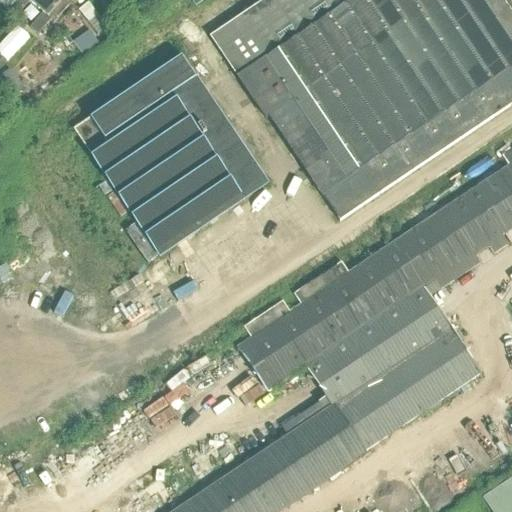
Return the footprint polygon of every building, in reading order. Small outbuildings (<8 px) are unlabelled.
[(25,1),(26,0),(17,0),(7,12),(16,19),(28,4),(25,1)] [(26,0),(25,1),(28,4),(42,15),(29,30),(37,37),(51,21),(48,19),(63,1),(61,0),(26,0)] [(340,223),(511,105),(511,16),(501,0),(268,0),(211,39),(266,121),(270,118),(340,223)] [(63,1),(48,19),(51,21),(54,24),(69,6),(63,1)] [(88,4),(78,12),(95,34),(97,36),(107,28),(88,4)] [(89,32),(72,44),(75,48),(82,58),(99,46),(92,36),(89,32)] [(266,186),(194,81),(195,80),(181,59),(74,132),(92,159),(92,158),(160,258),(266,186)] [(10,71),(0,77),(0,80),(9,93),(11,96),(22,88),(20,85),(10,71)] [(511,152),(503,158),(510,168),(347,276),(341,266),(295,296),(302,307),(289,315),(282,305),(245,330),(252,340),(241,347),(271,391),(306,368),(327,400),(283,429),(287,438),(176,511),(282,511),(366,456),(365,453),(373,449),(386,440),(480,376),(463,350),(423,291),(511,231),(511,152)] [(511,511),(511,480),(482,500),(489,511),(511,511)]
